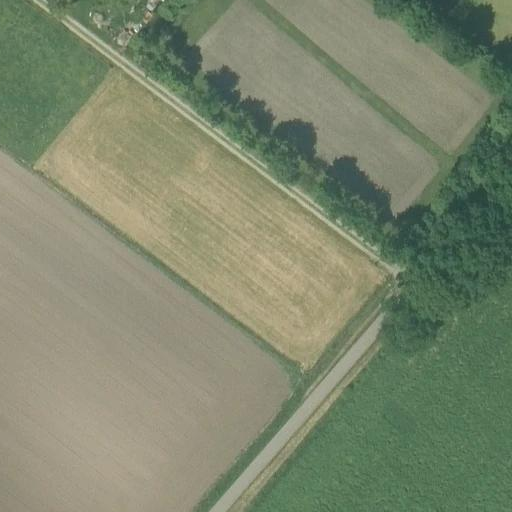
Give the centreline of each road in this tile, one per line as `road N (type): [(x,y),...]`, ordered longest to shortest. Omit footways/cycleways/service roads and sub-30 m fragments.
road 1 (track): [(415,279),(55,0)]
road 2 (unclassified): [(220,511),(511,169)]
